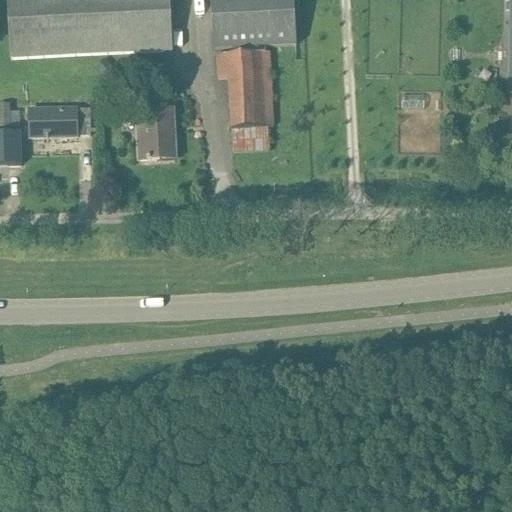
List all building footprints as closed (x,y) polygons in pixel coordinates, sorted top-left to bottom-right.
[(168,0),(7,0),(11,61),(171,53),(168,0)] [(293,0),(211,0),(214,51),(231,50),(232,55),(215,56),(217,81),(228,80),(231,131),(232,131),(233,154),(269,152),(268,128),(273,128),(269,53),(263,53),(263,48),(295,46),(296,46),(293,0)] [(0,129),(9,130),(9,105),(0,105),(0,129)] [(91,137),(90,110),(29,111),(29,141),(77,140),(77,138),(91,137)] [(176,160),(173,111),(136,113),(138,162),(176,160)] [(20,134),(0,134),(0,167),(21,167),(20,134)]
